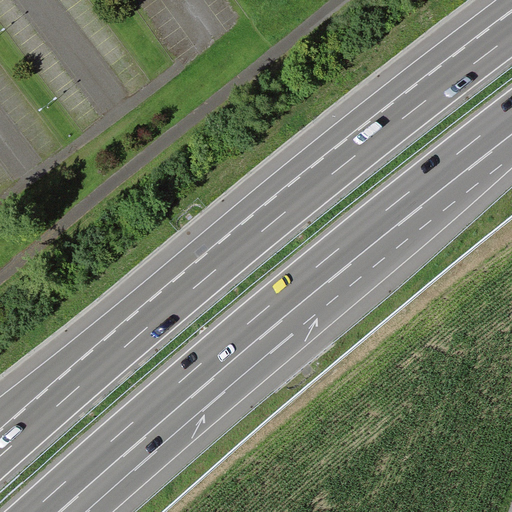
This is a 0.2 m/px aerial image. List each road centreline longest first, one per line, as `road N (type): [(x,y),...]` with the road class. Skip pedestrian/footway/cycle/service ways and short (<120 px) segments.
road 1 (motorway): [(511,25),(194,276),(0,444)]
road 2 (motorway): [(48,511),(511,125)]
